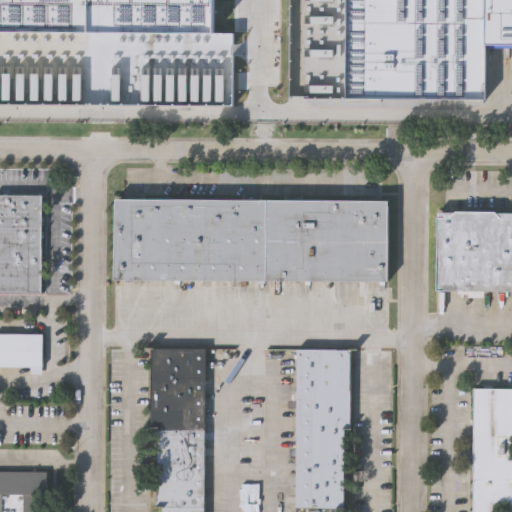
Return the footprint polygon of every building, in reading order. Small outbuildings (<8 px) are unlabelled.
[(0,24),(0,0),(91,0),(91,24),(86,24),(0,24)] [(511,0),(511,39),(486,40),(486,94),(346,94),(346,0),(511,0)] [(0,290),(0,192),(43,193),(42,291),(0,290)] [(389,279),(116,277),(116,196),(390,198),(389,279)] [(511,288),(438,288),(439,211),(511,211),(511,288)] [(0,332),(48,333),(47,365),(0,364),(0,332)] [(162,511),(163,507),(157,507),(157,427),(152,427),(152,347),(207,348),(206,511),(162,511)] [(293,511),(295,347),(351,347),(351,430),(345,430),(344,506),(338,506),(337,511),(293,511)] [(473,511),(474,388),(511,388),(511,511),(473,511)] [(0,511),(0,469),(47,469),(46,511),(0,511)]
